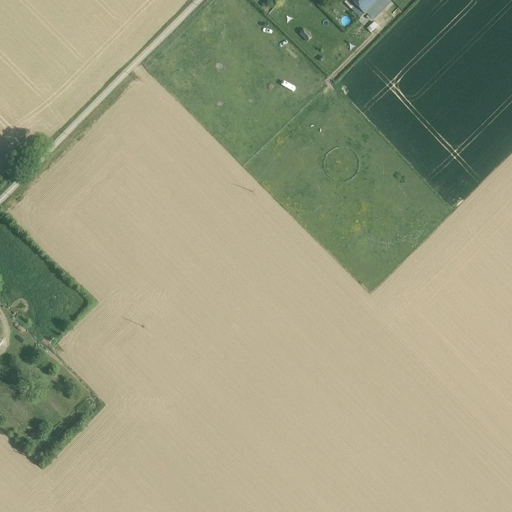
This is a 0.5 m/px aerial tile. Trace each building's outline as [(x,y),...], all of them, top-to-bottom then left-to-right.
[(356,5),(351,0),(345,0),(344,1),(352,9),(356,5)] [(351,0),(356,5),(365,14),(365,13),(378,0),(351,0)] [(391,2),(388,0),(378,0),(365,13),(373,20),(391,2)] [(365,14),(356,5),(352,9),(360,18),(365,14)] [(379,27),(374,23),(367,29),(372,34),(379,27)] [(313,37),(305,30),(300,35),(308,42),(313,37)]
